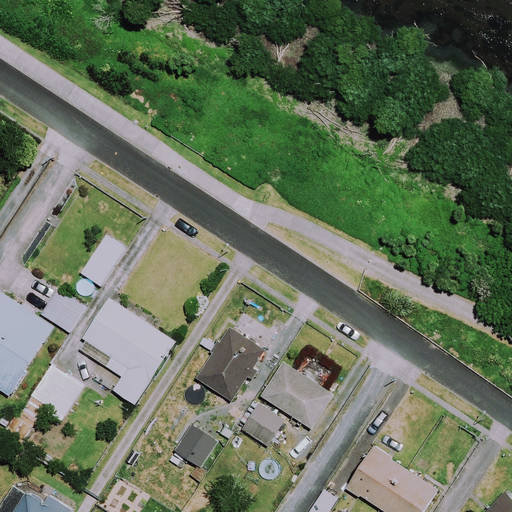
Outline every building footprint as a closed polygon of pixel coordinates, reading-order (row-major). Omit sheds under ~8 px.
[(127,249),(108,235),(82,274),(102,287),(127,249)] [(88,308),(60,290),(44,314),(72,333),(88,308)] [(56,328),(2,293),(0,296),(0,388),(11,396),(56,328)] [(177,341),(111,299),(79,348),(124,377),(115,391),(136,405),(177,341)] [(266,351),(231,329),(199,381),(233,402),(266,351)] [(334,395),(284,364),(264,397),(314,428),(334,395)] [(86,386),(54,365),(31,400),(63,421),(86,386)] [(286,421),(262,405),(244,431),(269,447),(286,421)] [(216,442),(193,427),(177,452),(200,467),(216,442)] [(422,511),(437,489),(372,448),(347,487),(386,511),(422,511)] [(62,511),(19,485),(1,511),(62,511)] [(328,511),(337,499),(325,491),(311,511),(328,511)] [(511,511),(511,500),(505,494),(489,511),(511,511)]
